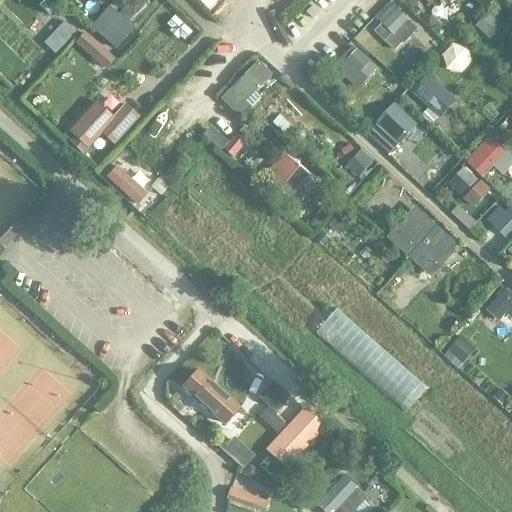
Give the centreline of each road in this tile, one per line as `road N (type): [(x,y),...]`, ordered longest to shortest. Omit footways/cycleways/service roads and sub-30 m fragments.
road 1 (unclassified): [(222,511),(223,466),(149,393),(208,333),(206,306),(0,120)]
road 2 (residential): [(511,276),(265,51),(256,0)]
road 3 (unknown): [(74,187),(36,252),(93,319),(116,334),(143,332),(182,285)]
road 4 (unknown): [(206,306),(293,389)]
